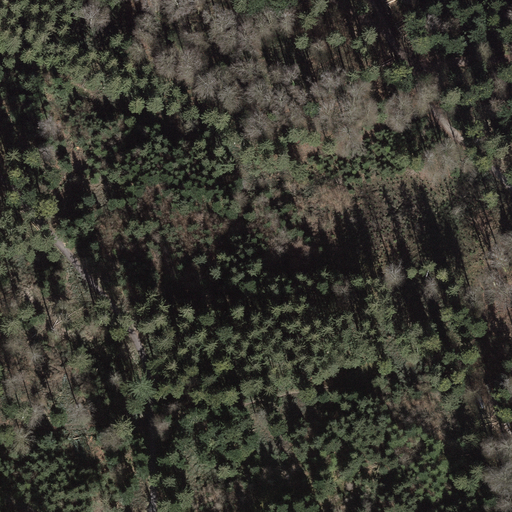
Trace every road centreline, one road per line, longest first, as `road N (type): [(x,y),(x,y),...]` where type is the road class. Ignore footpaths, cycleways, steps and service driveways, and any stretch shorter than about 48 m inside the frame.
road 1 (track): [(151,503),(151,415),(136,345),(110,302),(0,176)]
road 2 (track): [(390,37),(467,145),(511,182)]
